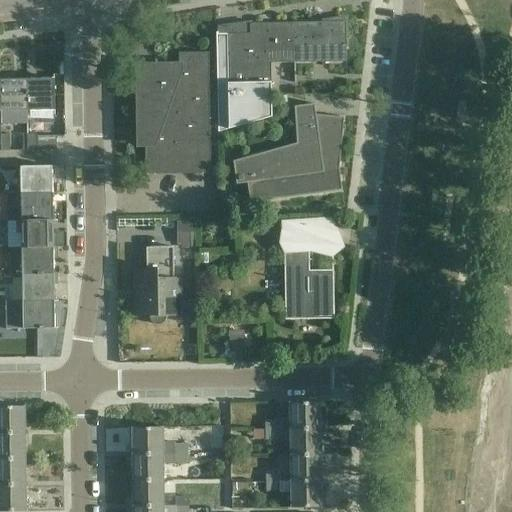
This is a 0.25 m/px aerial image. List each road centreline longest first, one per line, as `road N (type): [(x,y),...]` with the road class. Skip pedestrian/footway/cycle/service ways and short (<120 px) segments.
road 1 (residential): [(77,385),(94,256),(88,0)]
road 2 (residential): [(368,379),(406,0)]
road 3 (residential): [(368,379),(77,385)]
road 4 (residential): [(368,511),(368,379)]
road 5 (residential): [(79,511),(77,385)]
